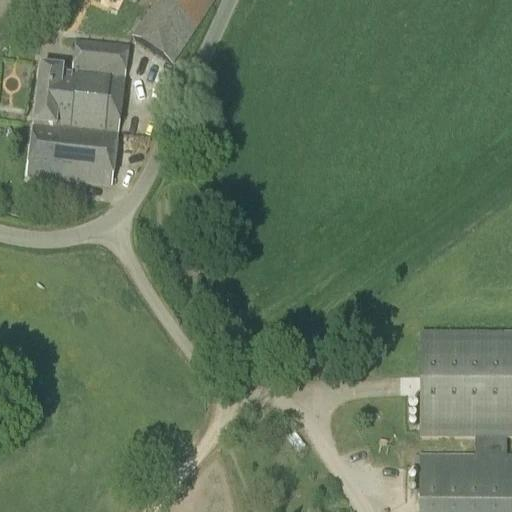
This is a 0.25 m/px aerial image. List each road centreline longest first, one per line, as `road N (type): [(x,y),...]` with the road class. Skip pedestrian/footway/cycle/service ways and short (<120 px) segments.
road 1 (unclassified): [(134,511),(206,412),(209,389),(105,221)]
road 2 (unclassified): [(105,221),(126,202),(228,0)]
road 3 (unknown): [(208,396),(305,421),(404,511)]
